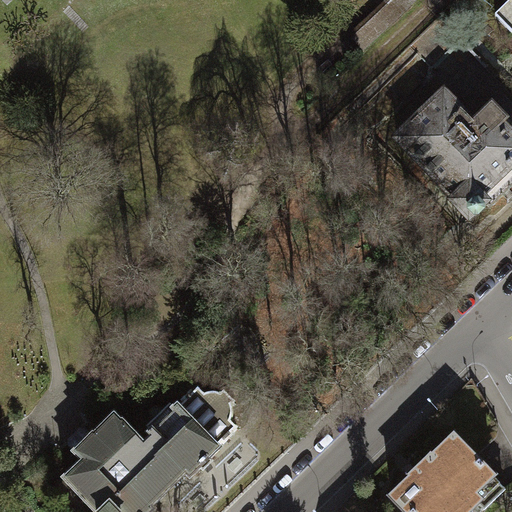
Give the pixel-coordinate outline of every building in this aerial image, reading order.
[(411,0),(391,0),(351,37),(360,48),(411,0)] [(511,0),(495,16),(511,33),(511,0)] [(440,18),(410,46),(431,68),(461,40),(440,18)] [(444,95),(397,140),(440,184),(436,188),(469,222),(487,205),(490,208),(511,187),(511,137),(501,126),(506,121),(492,106),(489,110),(473,125),(444,95)] [(81,462),(63,480),(93,511),(153,511),(154,511),(151,510),(186,476),(190,480),(221,450),(220,448),(238,429),(232,422),(234,417),(234,416),(234,410),(234,408),(237,404),(222,390),(219,393),(216,392),(209,392),(204,394),(198,388),(179,407),(177,405),(174,409),(170,405),(164,411),(160,408),(156,408),(153,410),(151,411),(150,413),(150,417),(154,421),(147,427),(151,431),(147,434),(151,439),(145,444),(122,420),(121,422),(114,414),(92,436),(76,452),(75,454),(77,456),(76,456),(81,462)] [(76,452),(92,436),(85,429),(80,429),(69,440),(69,444),(76,452)] [(410,479),(391,498),(404,511),(469,511),(478,503),(485,510),(505,490),(503,487),(503,488),(493,478),(494,477),(454,436),(432,457),(428,452),(405,474),(410,479)]
